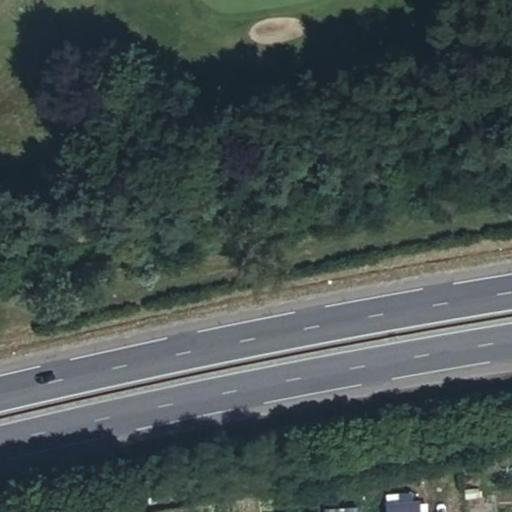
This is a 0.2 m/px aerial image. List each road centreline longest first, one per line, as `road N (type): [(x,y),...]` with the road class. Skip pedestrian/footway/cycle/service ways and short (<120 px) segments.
road 1 (trunk): [(0,442),(511,339)]
road 2 (trunk): [(511,284),(195,340),(0,385)]
